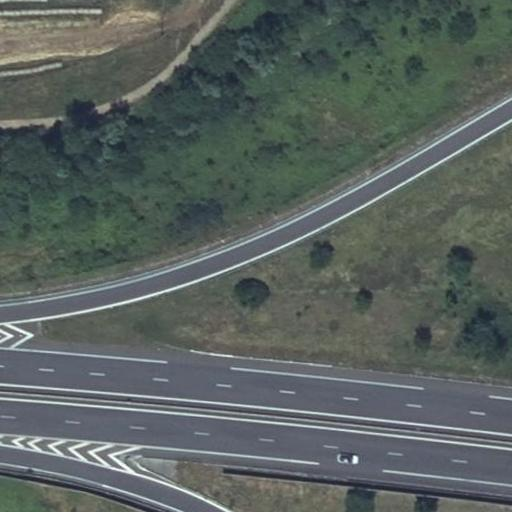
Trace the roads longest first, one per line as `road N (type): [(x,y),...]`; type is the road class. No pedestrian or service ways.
road 1 (trunk): [(511,109),(247,253),(74,307),(0,316)]
road 2 (trunk): [(511,418),(0,362)]
road 3 (trunk): [(0,414),(511,470)]
road 4 (trunk): [(0,458),(117,482),(199,511)]
